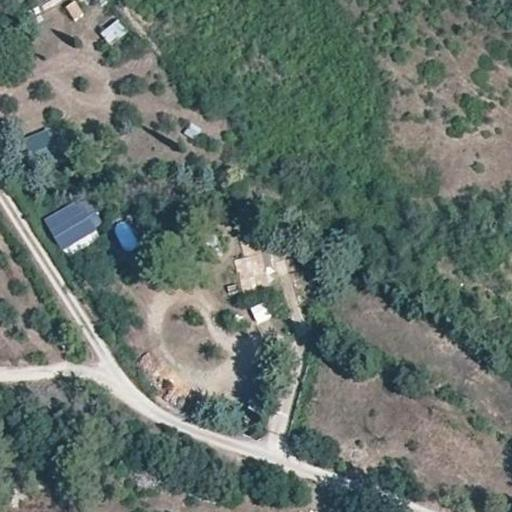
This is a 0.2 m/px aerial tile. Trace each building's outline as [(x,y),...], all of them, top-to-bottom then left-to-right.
[(84,16),(76,3),(66,9),(75,22),(84,16)] [(128,34),(118,22),(101,35),(111,48),(128,34)] [(202,132),(192,124),(184,135),(195,142),(202,132)] [(53,163),(43,135),(17,144),(27,172),(40,168),(53,163)] [(43,177),(40,168),(27,172),(31,181),(43,177)] [(81,201),(44,222),(62,254),(99,234),(81,201)] [(134,215),(131,208),(124,211),(127,218),(134,215)] [(224,252),(220,236),(209,239),(212,254),(224,252)] [(268,266),(266,255),(251,259),(258,293),(273,290),(271,278),(268,266)] [(258,293),(251,259),(240,261),(247,296),(258,293)] [(247,323),(245,321),(246,320),(242,317),(241,318),(237,316),(232,324),(242,330),(247,323)] [(257,422),(262,408),(250,404),(246,417),(257,422)]
